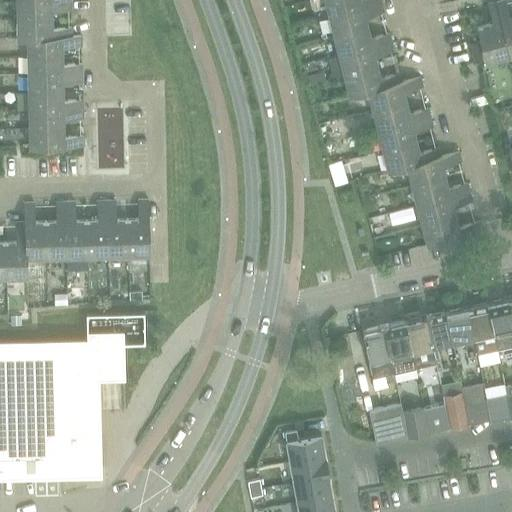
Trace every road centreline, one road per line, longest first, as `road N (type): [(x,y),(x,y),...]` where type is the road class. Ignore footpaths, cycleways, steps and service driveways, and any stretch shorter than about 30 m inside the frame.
road 1 (secondary): [(269,304),(275,150),(233,0)]
road 2 (secondary): [(206,0),(245,128),(252,202),(243,300)]
road 3 (residential): [(501,260),(470,144),(442,103),(413,7)]
road 4 (residential): [(157,186),(154,90),(97,91),(95,0)]
road 5 (secondary): [(243,300),(223,369),(135,511)]
road 6 (secondary): [(177,511),(239,402),(269,304)]
road 7 (residential): [(308,303),(501,260)]
road 8 (residential): [(342,454),(511,428)]
road 9 (residential): [(0,205),(23,190),(157,186)]
road 10 (residential): [(308,303),(342,454)]
